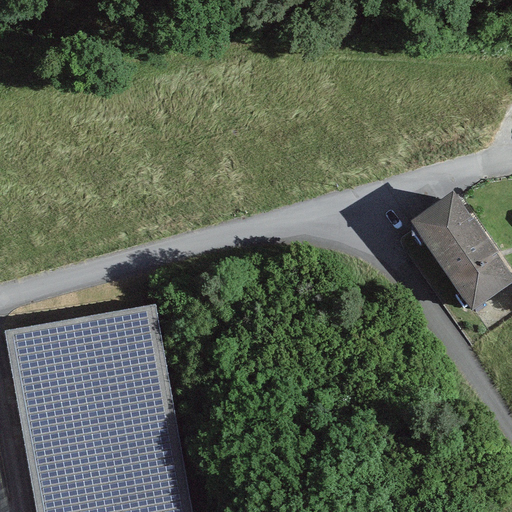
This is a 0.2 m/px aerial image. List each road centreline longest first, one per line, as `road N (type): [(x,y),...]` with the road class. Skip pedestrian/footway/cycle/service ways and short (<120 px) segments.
road 1 (residential): [(0,309),(136,260),(361,198)]
road 2 (unclassified): [(361,198),(511,420)]
road 3 (residential): [(361,198),(511,163)]
